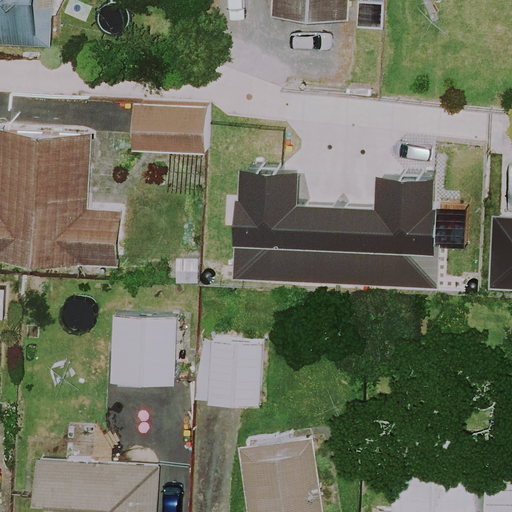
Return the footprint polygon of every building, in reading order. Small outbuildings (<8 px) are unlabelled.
[(0,0),(0,39),(49,40),(50,0),(0,0)] [(91,135),(0,129),(0,260),(115,268),(119,206),(86,203),(91,135)] [(445,263),(449,174),(295,167),(294,178),(257,177),(253,254),(445,263)] [(248,212),(207,208),(202,265),(243,268),(248,212)] [(171,315),(111,312),(108,382),(169,384),(171,315)] [(259,341),(196,337),(192,401),(255,405),(259,341)] [(475,511),(480,432),(382,427),(377,511),(475,511)] [(323,511),(315,437),(240,444),(246,511),(323,511)] [(154,511),(157,463),(26,457),(24,498),(41,499),(40,511),(154,511)] [(486,511),(511,511),(511,470),(488,469),(486,511)]
